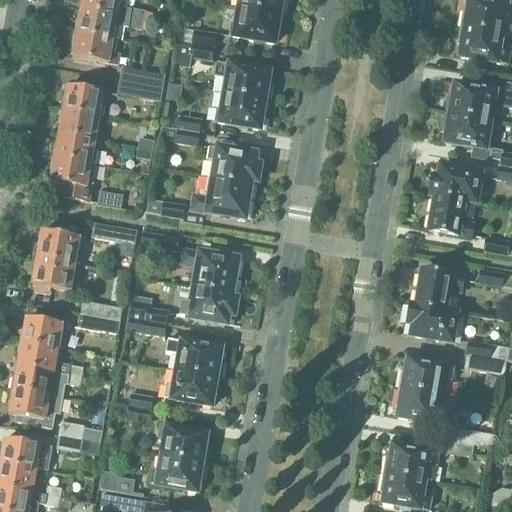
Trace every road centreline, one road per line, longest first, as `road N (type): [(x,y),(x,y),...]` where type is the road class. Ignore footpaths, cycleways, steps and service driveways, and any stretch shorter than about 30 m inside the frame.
road 1 (residential): [(326,511),(417,0)]
road 2 (residential): [(333,0),(245,511)]
